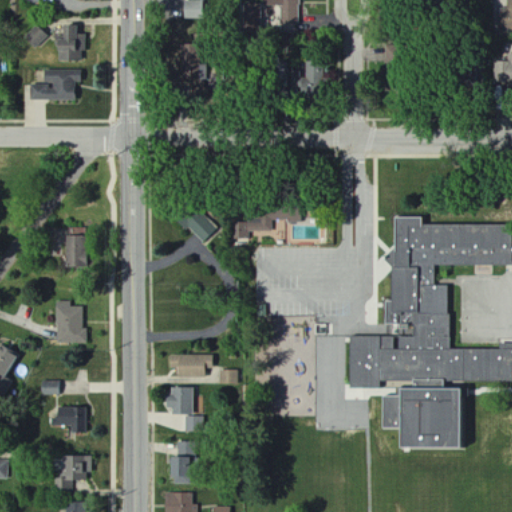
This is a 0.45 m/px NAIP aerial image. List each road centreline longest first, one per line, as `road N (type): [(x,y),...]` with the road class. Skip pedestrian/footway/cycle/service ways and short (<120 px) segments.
road 1 (residential): [(0,136),(511,137)]
road 2 (tertiary): [(136,238),(138,511)]
road 3 (tertiary): [(135,34),(136,238)]
road 4 (residential): [(97,137),(0,274)]
road 5 (residential): [(355,263),(365,246),(360,149),(352,137)]
road 6 (residential): [(352,137),(344,150),(346,242),(355,263)]
